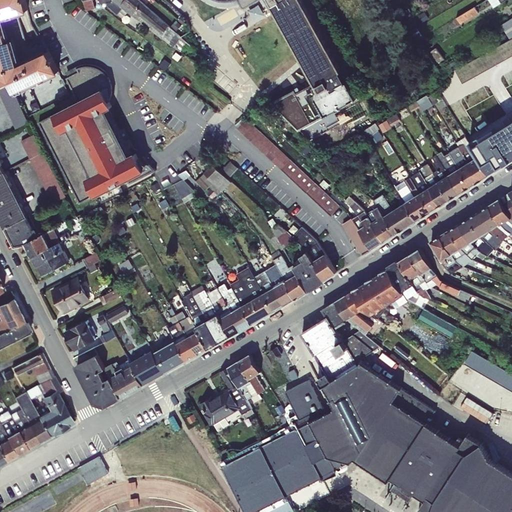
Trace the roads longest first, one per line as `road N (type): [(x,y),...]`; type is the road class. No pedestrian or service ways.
road 1 (residential): [(95,427),(511,177)]
road 2 (unknown): [(121,63),(121,108),(149,160),(170,164),(199,126),(237,104),(232,71),(212,45)]
road 3 (residential): [(0,238),(95,427)]
